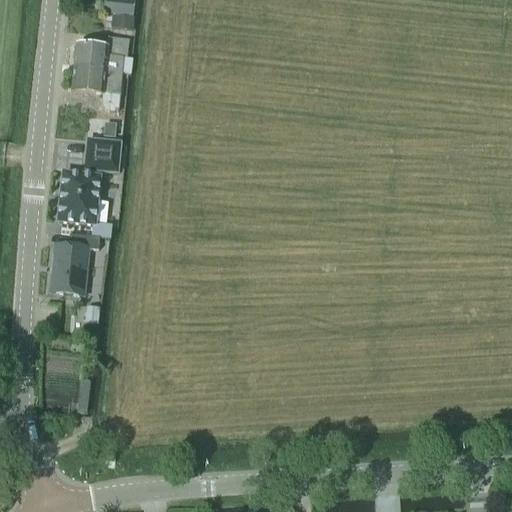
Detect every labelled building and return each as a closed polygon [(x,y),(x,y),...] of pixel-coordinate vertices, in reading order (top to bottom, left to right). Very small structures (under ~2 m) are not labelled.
[(105,2),(103,14),(115,16),(117,4),(105,2)] [(112,19),(110,31),(130,33),(131,21),(112,19)] [(74,48),(72,71),(120,76),(122,61),(125,62),(127,43),(108,41),(107,51),(74,48)] [(72,71),(70,94),(102,97),(101,105),(101,108),(103,111),(105,113),(108,114),(117,115),(119,97),(120,76),(72,71)] [(104,129),(102,141),(110,142),(112,130),(104,129)] [(86,144),(85,158),(117,162),(119,147),(86,144)] [(85,158),(83,173),(116,176),(117,162),(85,158)] [(62,177),(57,225),(94,229),(98,180),(62,177)] [(54,249),(50,296),(83,299),(87,253),(97,254),(98,241),(69,238),(68,250),(54,249)] [(86,313),(84,327),(96,328),(97,315),(86,313)]
